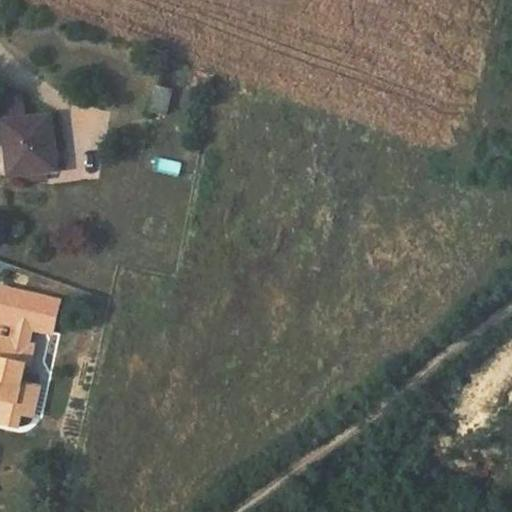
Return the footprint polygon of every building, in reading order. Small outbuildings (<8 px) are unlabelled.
[(160,87),(154,110),(168,113),(170,107),(175,108),(179,93),(174,92),(174,91),(160,87)] [(7,121),(13,174),(26,172),(47,170),(59,169),(53,116),(7,121)] [(26,172),(28,181),(49,179),(47,170),(26,172)] [(0,329),(15,332),(7,369),(0,367),(0,406),(4,408),(0,427),(0,428),(20,432),(22,421),(34,424),(40,394),(22,390),(25,374),(30,375),(34,354),(28,353),(32,336),(50,340),(57,308),(0,295),(0,329)] [(40,394),(44,378),(30,375),(25,374),(22,390),(40,394)]
